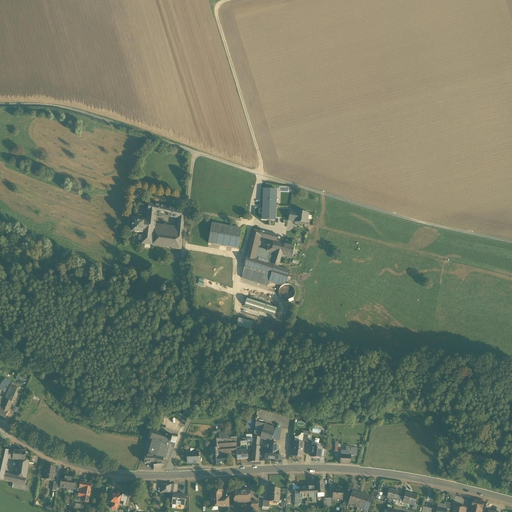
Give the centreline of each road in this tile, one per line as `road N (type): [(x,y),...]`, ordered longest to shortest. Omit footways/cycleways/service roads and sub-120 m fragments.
road 1 (residential): [(511,241),(347,201),(65,108),(0,105)]
road 2 (tertiary): [(455,485),(334,468),(108,472),(56,458),(0,424)]
road 3 (track): [(170,475),(194,400),(183,256)]
road 4 (track): [(262,175),(214,11),(219,1)]
